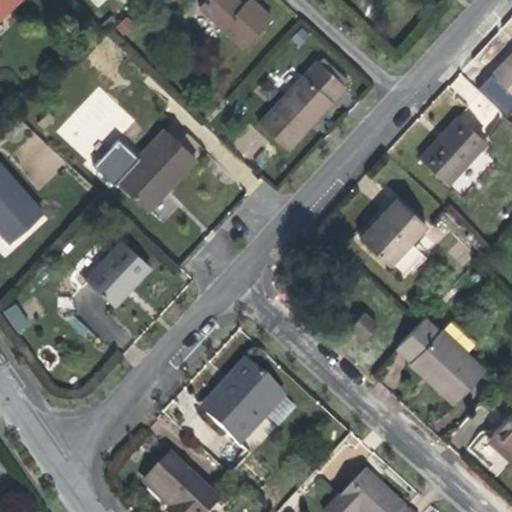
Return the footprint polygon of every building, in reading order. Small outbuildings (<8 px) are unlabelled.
[(0,0),(0,17),(17,0),(0,0)] [(235,0),(206,0),(199,8),(242,48),(270,18),(249,0),(247,0),(242,6),(235,0)] [(394,19),(373,40),(395,61),(416,39),(394,19)] [(511,51),(491,74),(511,94),(511,51)] [(317,62),(259,125),(287,151),(345,89),(317,62)] [(458,118),(418,160),(447,184),(486,142),(458,118)] [(163,131),(115,182),(147,212),(195,161),(163,131)] [(0,167),(0,231),(9,241),(41,213),(0,167)] [(396,200),(362,238),(402,276),(422,254),(409,242),(424,226),(396,200)] [(121,241),(85,280),(113,307),(150,268),(121,241)] [(17,302),(3,311),(17,333),(31,325),(17,302)] [(362,313),(349,327),(363,339),(376,326),(362,313)] [(416,326),(396,348),(452,404),(483,371),(465,354),(475,344),(450,321),(436,335),(421,321),(416,326)] [(233,383),(205,414),(238,444),(282,397),(244,361),(228,378),(233,383)] [(228,378),(200,409),(205,414),(233,383),(228,378)] [(511,414),(493,435),(511,453),(511,414)] [(511,453),(493,435),(488,439),(511,462),(511,453)] [(169,455),(143,483),(170,508),(167,511),(205,511),(217,500),(169,455)] [(364,470),(325,511),(406,511),(404,509),(405,508),(364,470)]
